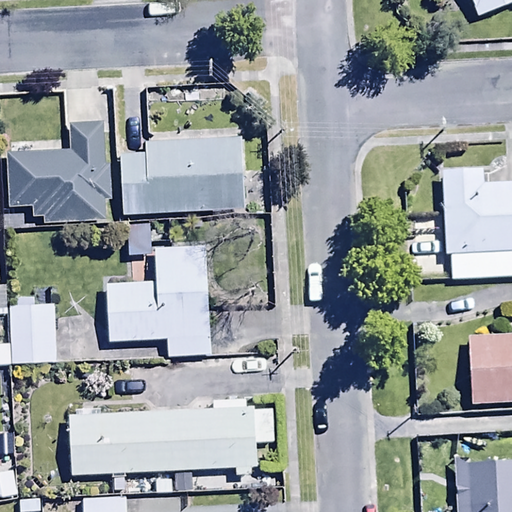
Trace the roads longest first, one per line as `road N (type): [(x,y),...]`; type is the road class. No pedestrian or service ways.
road 1 (residential): [(346,511),(329,109)]
road 2 (residential): [(325,28),(0,45)]
road 3 (residential): [(511,98),(329,109)]
